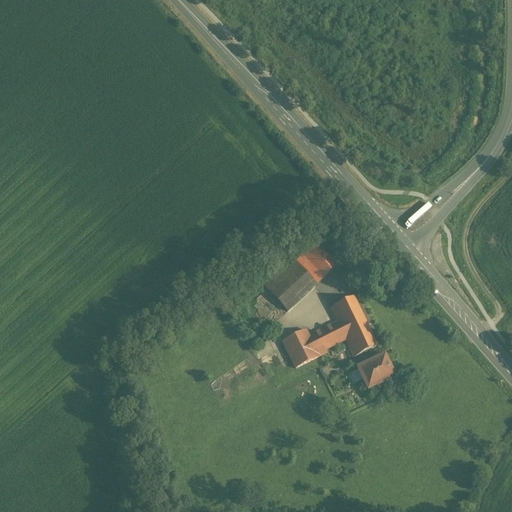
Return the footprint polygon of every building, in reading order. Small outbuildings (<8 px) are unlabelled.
[(316,243),(296,261),(317,284),(337,266),(316,243)] [(316,285),(291,259),(262,286),(287,313),(316,285)] [(353,297),(329,309),(337,324),(308,338),(305,331),(282,343),(295,369),(318,358),(326,354),(324,351),(345,340),(353,358),(377,347),(353,297)] [(281,309),(261,324),(268,333),(288,318),(281,309)] [(384,356),(357,370),(367,391),(376,387),(376,388),(387,383),(386,382),(394,378),(384,356)]
